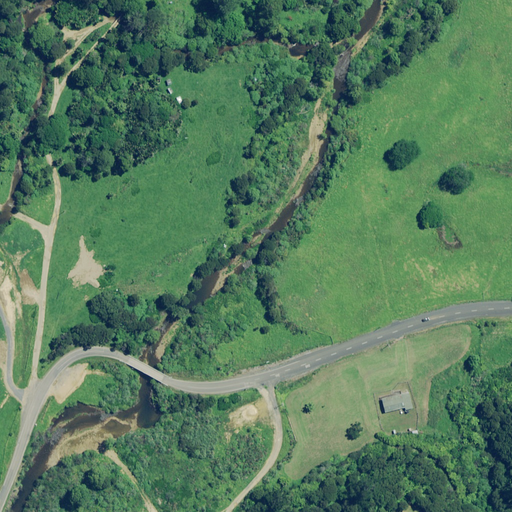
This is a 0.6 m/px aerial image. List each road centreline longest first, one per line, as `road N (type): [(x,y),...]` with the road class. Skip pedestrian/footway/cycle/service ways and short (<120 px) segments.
road 1 (unclassified): [(0,491),(43,390),(69,358),(103,351),(180,384),(212,387),(273,375),(440,316),(511,308)]
road 2 (track): [(273,375),(280,421),(273,461),(228,511)]
